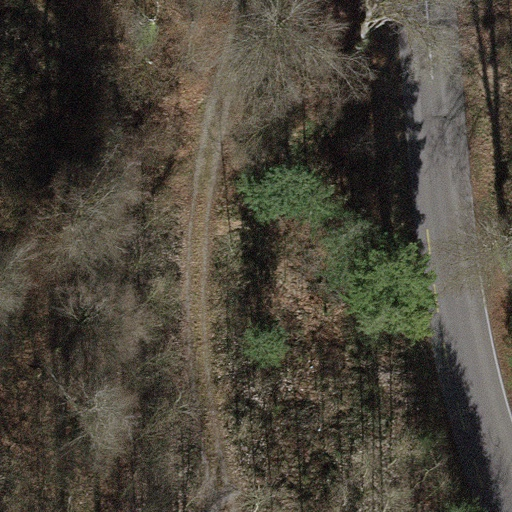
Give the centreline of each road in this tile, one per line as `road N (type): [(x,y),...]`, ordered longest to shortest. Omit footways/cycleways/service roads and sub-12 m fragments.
road 1 (track): [(245,0),(212,129),(202,328),(233,511)]
road 2 (secondary): [(511,492),(475,373),(430,0)]
